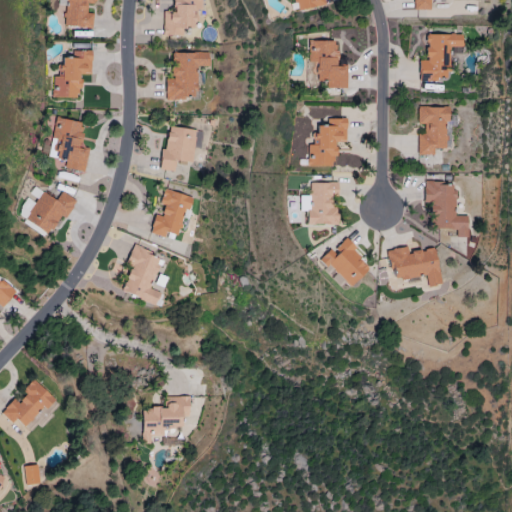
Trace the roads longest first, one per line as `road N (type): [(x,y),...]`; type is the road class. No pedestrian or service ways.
road 1 (residential): [(0,362),(92,251),(113,204),(127,142),(131,0)]
road 2 (residential): [(371,0),(384,52),(381,214)]
